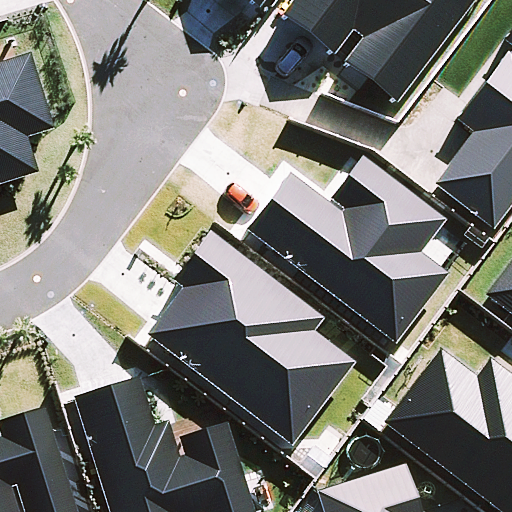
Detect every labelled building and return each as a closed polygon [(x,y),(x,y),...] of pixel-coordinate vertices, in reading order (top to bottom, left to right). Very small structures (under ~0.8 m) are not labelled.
[(246,0),(260,11),(268,0),(246,0)] [(360,41),(344,65),(396,107),(477,0),(294,0),(279,19),(335,57),(353,34),(360,41)] [(471,135),(434,187),(493,233),(511,207),(511,32),(504,44),(511,49),(511,52),(509,55),(507,54),(455,122),(471,135)] [(0,187),(39,175),(28,140),(54,133),(30,55),(0,63),(0,187)] [(290,175),(245,232),(395,348),(449,277),(421,256),(446,221),(362,158),(329,202),(343,211),(340,213),(290,175)] [(180,289),(146,337),(291,449),(356,364),(315,333),(324,321),(211,233),(171,282),(180,289)] [(511,256),(480,298),(511,321),(511,256)] [(437,351),(381,424),(496,511),(511,511),(511,378),(486,360),(473,378),(437,351)] [(137,379),(72,399),(106,511),(251,511),(228,425),(178,439),(184,458),(178,460),(169,426),(151,430),(137,379)] [(0,511),(18,511),(11,490),(15,489),(22,511),(77,511),(46,409),(0,422),(0,432),(2,440),(0,440),(0,511)] [(415,511),(402,467),(313,494),(319,511),(415,511)]
